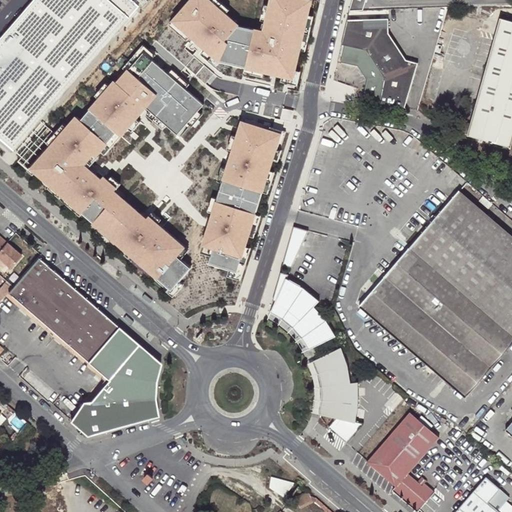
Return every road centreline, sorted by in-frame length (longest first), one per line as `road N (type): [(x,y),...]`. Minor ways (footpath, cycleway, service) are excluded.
road 1 (unknown): [(367,242),(358,312),(431,386),(466,401),(479,397),(511,358)]
road 2 (tertiary): [(205,369),(0,194)]
road 3 (tertiary): [(312,104),(237,356)]
road 4 (unknown): [(385,226),(428,184),(399,153),(358,140),(342,147),(332,190),(355,205)]
road 5 (residential): [(312,104),(401,122),(487,187),(511,188)]
road 6 (tertiary): [(264,418),(372,511)]
road 7 (residential): [(88,459),(203,417)]
